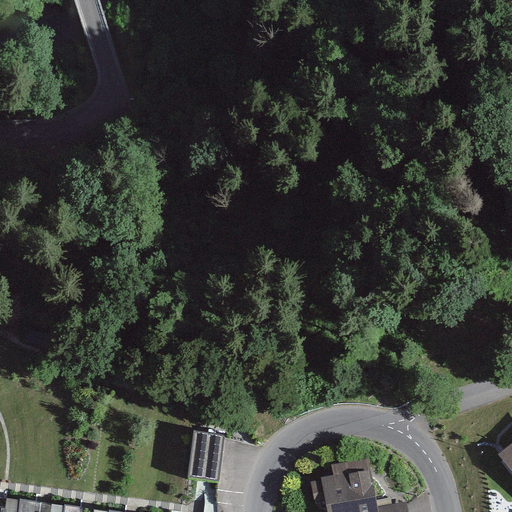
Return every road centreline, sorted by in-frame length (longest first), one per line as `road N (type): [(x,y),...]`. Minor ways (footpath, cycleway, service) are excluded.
road 1 (tertiary): [(0,136),(77,128),(114,101),(89,0)]
road 2 (tertiary): [(400,430),(349,423),(307,430),(276,455),(260,485),(258,511)]
road 3 (residential): [(511,379),(430,407),(400,430)]
